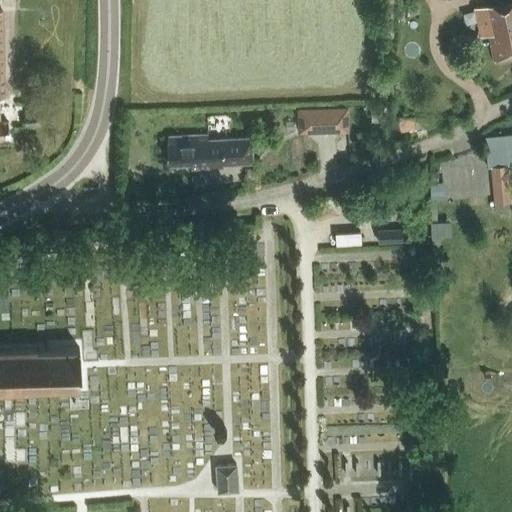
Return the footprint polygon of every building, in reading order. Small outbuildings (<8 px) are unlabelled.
[(511,0),(507,0),(474,7),(480,36),(488,35),(494,61),(511,57),(511,0)] [(0,12),(0,138),(9,138),(8,122),(1,122),(0,104),(3,104),(2,12),(0,12)] [(347,106),(333,106),(334,131),(348,131),(347,106)] [(311,132),(310,107),(296,108),(297,132),(311,132)] [(223,162),(251,161),(251,137),(210,138),(209,134),(168,135),(169,141),(168,141),(169,163),(192,163),(192,167),(223,166),(223,162)] [(493,202),(510,201),(507,164),(490,165),(493,202)] [(401,228),(377,229),(377,241),(401,240),(401,228)] [(38,387),(79,387),(78,348),(36,350),(36,349),(0,349),(0,388),(38,386),(38,387)] [(217,492),(238,490),(236,463),(215,465),(217,492)]
